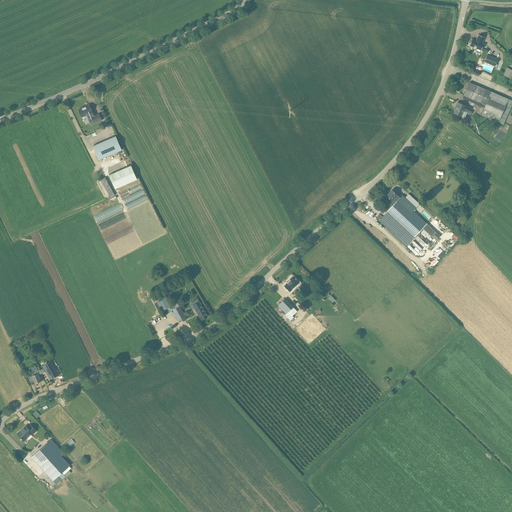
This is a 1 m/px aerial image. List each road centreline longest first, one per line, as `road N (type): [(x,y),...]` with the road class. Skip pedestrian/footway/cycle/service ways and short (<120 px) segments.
road 1 (unclassified): [(0,425),(26,404),(204,334),(385,174),(431,109),(466,0)]
road 2 (unclassified): [(0,121),(243,0)]
